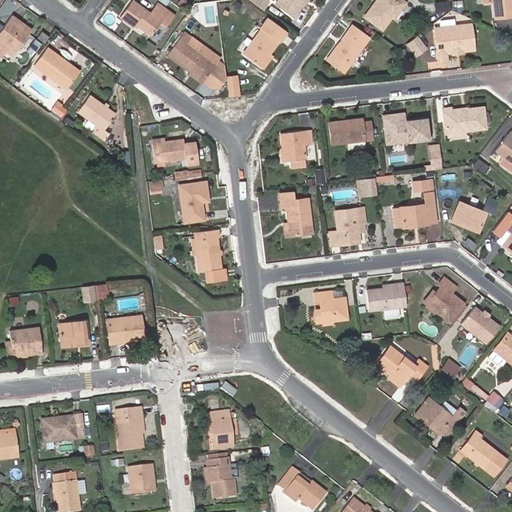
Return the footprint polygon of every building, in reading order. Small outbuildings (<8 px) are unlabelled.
[(136,23),(138,25),(151,35),(161,21),(167,25),(173,15),(158,4),(151,13),(132,0),(120,17),(133,26),(134,26),(136,23)] [(185,0),(180,0),(177,4),(185,9),(189,3),(185,0)] [(266,0),(250,0),(262,8),(268,1),(266,0)] [(276,0),(275,2),(293,15),(302,3),(304,0),(276,0)] [(403,0),(377,0),(365,16),(383,29),(393,15),(395,17),(407,2),(403,0)] [(451,0),(448,0),(437,1),(438,11),(452,9),(451,0)] [(511,0),(494,0),(496,17),(511,15),(511,0)] [(10,17),(6,23),(14,30),(19,23),(10,17)] [(260,66),(270,53),(285,32),(266,18),(260,27),(261,28),(242,54),(260,66)] [(14,30),(6,23),(0,30),(0,56),(1,57),(6,50),(13,55),(30,31),(19,23),(14,30)] [(448,52),(453,51),(456,47),(460,46),(464,49),(475,48),(472,23),(436,28),(440,60),(448,59),(448,52)] [(341,45),(339,44),(326,61),(344,73),(370,37),(352,25),(341,41),(343,42),(341,45)] [(43,43),(48,36),(41,31),(36,37),(43,43)] [(178,38),(184,42),(188,36),(182,32),(178,38)] [(426,48),(417,36),(408,43),(417,55),(426,48)] [(202,80),(214,64),(195,50),(184,42),(178,38),(166,54),(189,70),(202,80)] [(36,40),(27,50),(32,55),(41,44),(36,40)] [(195,50),(214,64),(218,58),(200,45),(195,50)] [(65,89),(76,75),(64,66),(66,64),(45,49),(33,66),(65,89)] [(273,54),(270,53),(260,66),(263,68),(273,54)] [(64,66),(76,75),(78,72),(66,64),(64,66)] [(200,82),(202,80),(189,70),(187,72),(200,82)] [(211,72),(204,83),(214,90),(221,80),(211,72)] [(236,77),(226,78),(228,97),(238,95),(236,77)] [(96,126),(103,131),(115,115),(89,96),(77,112),(89,121),(96,126)] [(51,110),(61,117),(66,110),(56,103),(51,110)] [(484,107),(467,109),(451,111),(451,107),(444,108),(447,133),(449,132),(464,131),(486,129),(484,107)] [(386,144),(429,138),(426,119),(404,122),(403,113),(383,116),(386,144)] [(362,118),(329,123),(332,143),(374,138),(372,121),(362,122),(362,118)] [(91,133),(96,126),(89,121),(84,127),(91,133)] [(108,135),(103,131),(96,126),(91,133),(103,141),(108,135)] [(280,134),(282,151),(284,151),(286,162),(291,161),(292,168),(306,166),(303,146),(311,145),(309,130),(280,134)] [(495,151),(498,154),(511,164),(511,137),(508,134),(495,151)] [(164,142),(151,144),(154,162),(185,158),(185,165),(195,163),(193,142),(183,144),(182,140),(164,142)] [(111,149),(106,157),(113,162),(119,155),(111,149)] [(433,168),(443,168),(441,149),(431,150),(433,168)] [(319,184),(326,183),(324,168),(315,169),(316,178),(306,179),(307,185),(319,184)] [(175,173),(176,178),(201,175),(200,169),(175,173)] [(365,180),(367,194),(375,193),(374,179),(365,180)] [(420,180),(420,182),(421,188),(421,190),(434,188),(433,179),(420,180)] [(203,220),(201,202),(200,199),(208,198),(206,182),(179,185),(184,222),(203,220)] [(159,183),(149,184),(150,191),(160,190),(159,183)] [(288,223),(290,235),(311,233),(306,198),(294,199),(293,192),(279,193),(281,210),(286,209),(288,223)] [(401,209),(404,229),(414,227),(414,225),(419,224),(420,227),(430,226),(430,224),(439,223),(436,193),(427,195),(428,206),(401,209)] [(464,223),(478,229),(485,209),(459,199),(449,222),(462,227),(464,223)] [(357,226),(367,224),(365,208),(335,212),(337,232),(329,232),(331,246),(349,244),(348,242),(356,241),(354,226),(357,226)] [(396,229),(404,229),(401,209),(393,209),(396,229)] [(476,233),(478,229),(464,223),(462,227),(476,233)] [(368,230),(367,224),(357,226),(354,226),(356,241),(348,242),(349,244),(360,243),(358,231),(368,230)] [(219,268),(218,254),(217,249),(216,236),(218,236),(217,228),(194,231),(195,238),(197,254),(199,271),(205,270),(206,281),(224,279),(223,268),(219,268)] [(498,244),(503,248),(511,237),(506,233),(498,244)] [(511,236),(511,237),(503,248),(511,254),(511,236)] [(464,246),(475,249),(478,242),(467,238),(464,246)] [(154,242),(155,249),(162,249),(161,241),(154,242)] [(427,305),(434,311),(448,322),(462,303),(450,293),(455,286),(444,277),(439,284),(441,285),(435,293),(433,295),(430,293),(423,302),(427,305)] [(406,307),(403,282),(395,283),(396,287),(382,288),(366,290),(369,311),(381,310),(384,310),(396,308),(406,307)] [(94,287),(96,302),(107,301),(105,284),(94,285),(94,287)] [(94,285),(85,287),(87,303),(96,302),(94,287),(94,285)] [(343,289),(330,291),(331,299),(344,297),(343,289)] [(314,312),(315,322),(347,318),(344,297),(331,299),(330,291),(314,293),(315,301),(319,301),(320,311),(314,312)] [(432,313),(434,311),(427,305),(425,307),(432,313)] [(486,317),(482,313),(473,306),(460,322),(486,343),(499,327),(486,317)] [(384,310),(381,310),(382,318),(397,316),(396,308),(384,310)] [(117,339),(142,336),(140,316),(106,321),(109,343),(117,342),(117,339)] [(79,340),(79,345),(88,343),(85,321),(59,324),(61,343),(79,340)] [(10,341),(12,355),(41,351),(38,328),(9,331),(10,341)] [(360,333),(361,340),(387,336),(387,332),(371,334),(371,332),(360,333)] [(511,341),(511,339),(511,338),(505,333),(492,350),(511,365),(511,341)] [(337,353),(345,359),(352,351),(344,344),(337,353)] [(380,371),(387,377),(390,375),(400,383),(409,372),(413,366),(390,347),(376,363),(382,369),(380,371)] [(413,366),(409,372),(417,378),(426,366),(418,360),(413,366)] [(447,361),(439,370),(450,379),(457,369),(447,361)] [(390,375),(387,377),(398,386),(400,383),(390,375)] [(492,392),(487,399),(493,403),(498,396),(492,392)] [(414,415),(428,426),(430,424),(440,431),(451,417),(439,407),(427,398),(414,415)] [(451,417),(456,410),(444,401),(439,407),(451,417)] [(501,405),(497,411),(503,415),(507,409),(501,405)] [(456,410),(451,417),(457,421),(464,411),(459,407),(456,410)] [(141,447),(139,432),(138,418),(140,417),(139,408),(122,410),(123,418),(115,419),(119,450),(141,447)] [(114,411),(115,419),(123,418),(122,410),(114,411)] [(213,431),(211,431),(213,448),(233,446),(227,410),(211,412),(213,431)] [(72,416),(54,418),(55,421),(41,422),(43,443),(83,438),(80,414),(72,415),(72,416)] [(451,417),(440,431),(445,436),(457,421),(451,417)] [(430,424),(428,426),(438,434),(440,431),(430,424)] [(0,437),(15,436),(14,429),(0,430),(0,437)] [(459,449),(483,468),(493,475),(505,459),(479,438),(480,436),(473,430),(459,449)] [(0,458),(17,457),(15,436),(0,437),(0,458)] [(95,445),(83,446),(84,457),(96,456),(95,445)] [(206,466),(208,481),(212,481),(214,498),(234,495),(233,479),(229,479),(227,457),(206,460),(206,466)] [(130,495),(151,493),(150,480),(153,480),(151,464),(127,467),(130,495)] [(292,468),(289,472),(295,477),(299,473),(292,468)] [(295,477),(289,472),(277,486),(283,491),(282,493),(293,502),(297,498),(312,510),(325,493),(310,482),(307,485),(295,477)] [(74,473),(53,475),(57,511),(75,511),(79,511),(74,473)] [(307,485),(310,482),(299,473),(295,477),(307,485)] [(80,492),(87,491),(86,481),(79,482),(80,492)] [(369,511),(351,497),(339,511),(369,511)]
